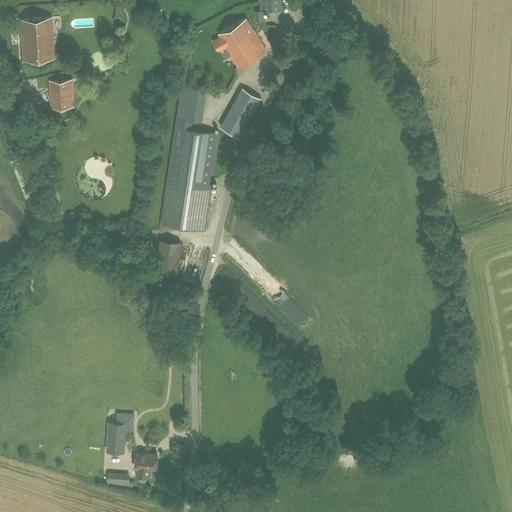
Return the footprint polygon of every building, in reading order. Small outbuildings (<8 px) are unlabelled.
[(264,19),(263,11),(283,10),(282,0),(259,0),(260,10),(255,10),(255,20),(264,19)] [(20,19),(23,59),(55,57),(52,16),(20,19)] [(247,61),(266,50),(247,18),(232,26),(241,39),(235,42),(247,61)] [(232,26),(218,34),(220,37),(213,41),(219,51),(226,46),(238,67),(247,61),(235,42),(241,39),(232,26)] [(50,80),(51,107),(74,106),(72,79),(50,80)] [(27,96),(19,81),(7,87),(15,103),(27,96)] [(243,88),(221,126),(238,136),(260,98),(243,88)] [(205,232),(211,195),(220,132),(191,128),(192,120),(176,117),(161,226),(205,232)] [(157,272),(178,275),(182,241),(160,239),(157,272)] [(133,415),(118,414),(117,423),(110,422),(108,450),(123,451),(124,433),(132,433),(133,415)] [(146,476),(150,477),(150,468),(156,469),(157,453),(136,452),(136,467),(137,468),(137,476),(140,476),(140,478),(142,480),(144,480),(146,479),(146,476)] [(121,487),(122,473),(109,472),(107,485),(121,487)]
